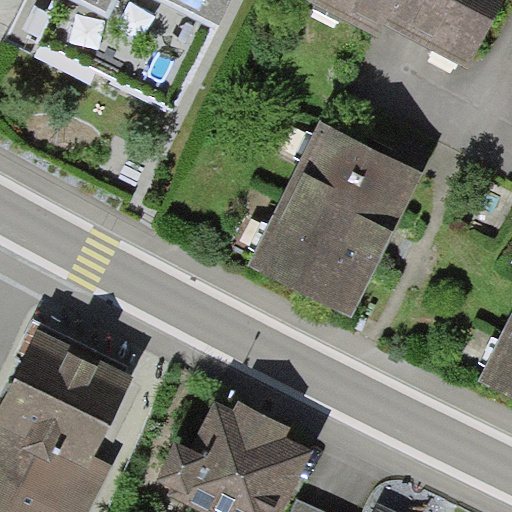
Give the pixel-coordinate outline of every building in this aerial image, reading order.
[(30,0),(10,42),(179,122),(237,0),(30,0)] [(469,73),(505,0),(318,0),(312,13),(378,47),(386,32),(469,73)] [(258,276),(356,321),(422,178),(323,133),(258,276)] [(96,459),(135,380),(46,335),(0,427),(0,507),(10,511),(88,511),(111,466),(96,459)] [(511,400),(511,336),(487,388),(511,400)] [(171,499),(196,511),(283,511),(313,452),(218,405),(171,499)] [(326,511),(298,499),(291,511),(326,511)]
